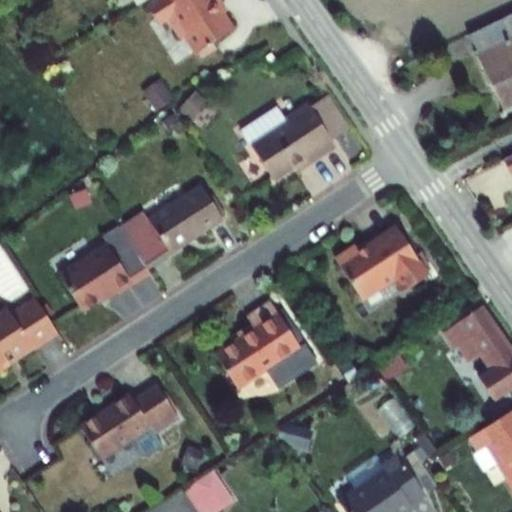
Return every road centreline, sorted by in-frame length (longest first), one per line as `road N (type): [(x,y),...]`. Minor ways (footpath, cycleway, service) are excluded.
road 1 (residential): [(409,157),(8,418)]
road 2 (secondary): [(409,157),(299,0)]
road 3 (secondary): [(511,301),(409,157)]
